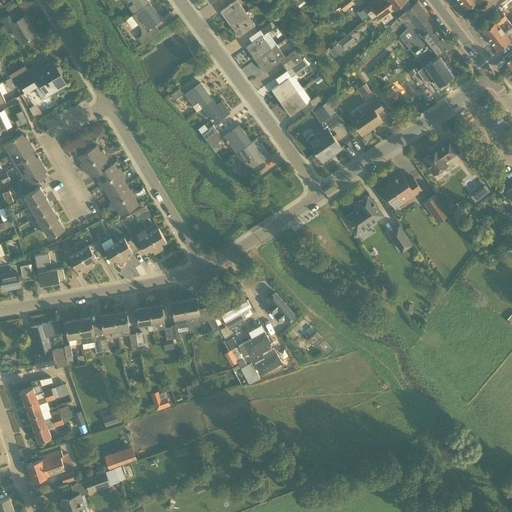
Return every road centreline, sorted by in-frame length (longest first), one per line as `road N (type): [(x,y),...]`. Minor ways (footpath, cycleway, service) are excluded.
road 1 (residential): [(320,194),(179,0)]
road 2 (residential): [(0,310),(204,267)]
road 3 (residential): [(320,194),(490,76)]
road 4 (residential): [(204,267),(107,104)]
road 5 (residential): [(204,267),(320,194)]
road 6 (residential): [(85,203),(54,141),(60,129),(107,104)]
road 7 (residential): [(107,104),(46,0)]
